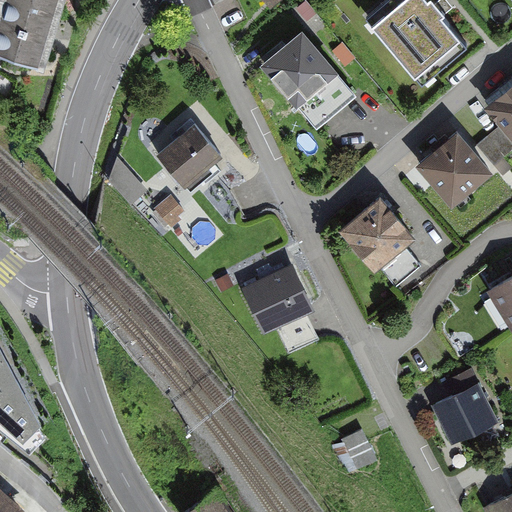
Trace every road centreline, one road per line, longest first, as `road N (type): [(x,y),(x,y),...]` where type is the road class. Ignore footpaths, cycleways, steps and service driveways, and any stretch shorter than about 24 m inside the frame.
road 1 (tertiary): [(140,0),(101,73),(73,161),(66,292)]
road 2 (residential): [(511,52),(302,220)]
road 3 (residential): [(195,0),(302,220)]
road 4 (tertiary): [(66,292),(90,404),(144,511)]
road 5 (residential): [(511,233),(453,270),(401,341),(369,355)]
road 6 (residential): [(369,355),(448,511)]
road 7 (residential): [(302,220),(369,355)]
